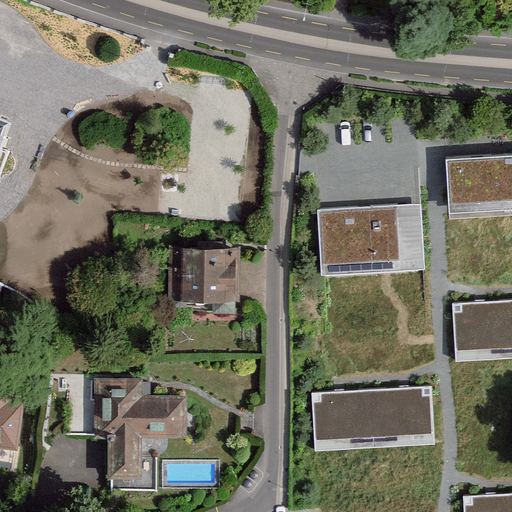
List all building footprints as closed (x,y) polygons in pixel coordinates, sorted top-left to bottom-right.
[(511,153),(445,159),(449,206),(511,201),(511,153)] [(393,207),(321,209),(323,260),(395,257),(393,207)] [(239,254),(166,252),(163,317),(236,320),(239,254)] [(511,290),(462,292),(464,346),(511,344),(511,290)] [(436,385),(323,387),(323,432),(437,430),(436,385)] [(140,388),(81,387),(80,443),(107,444),(106,499),(142,500),(142,452),(187,452),(188,405),(140,404),(140,388)] [(0,398),(0,472),(18,476),(32,405),(0,398)] [(511,511),(511,489),(470,490),(470,511),(511,511)]
